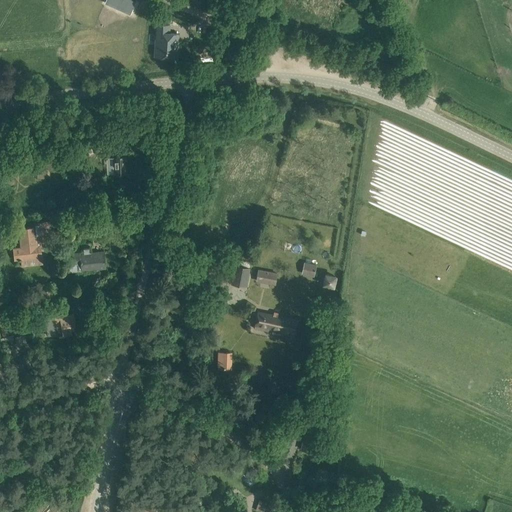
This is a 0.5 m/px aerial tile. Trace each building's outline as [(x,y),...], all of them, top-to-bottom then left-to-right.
[(162,20),(171,23),(172,16),(163,14),(162,20)] [(155,57),(177,58),(177,48),(178,34),(168,33),(169,25),(157,24),(156,47),(155,57)] [(120,174),(126,174),(125,157),(114,157),(115,174),(119,174),(119,175),(120,175),(120,174)] [(75,229),(74,229),(75,232),(91,230),(89,214),(76,216),(75,229)] [(35,223),(36,227),(18,229),(20,248),(14,249),(15,260),(19,259),(19,261),(21,260),(21,259),(41,257),(40,245),(35,246),(35,241),(37,241),(37,242),(47,241),(45,222),(35,223)] [(84,249),(84,251),(72,253),(73,265),(81,264),(82,271),(105,268),(103,252),(91,253),(90,249),(84,249)] [(301,274),(314,277),(316,265),(304,262),(301,274)] [(231,284),(246,287),(250,267),(234,264),(231,284)] [(256,281),(274,285),(276,273),(258,270),(256,281)] [(327,272),(324,284),(336,287),(339,274),(327,272)] [(281,334),(295,337),(298,321),(258,312),(254,329),(268,332),(269,329),(281,331),(281,334)] [(63,328),(63,333),(70,332),(70,330),(74,329),(71,315),(55,318),(57,329),(63,328)] [(217,369),(231,369),(231,353),(217,352),(217,369)] [(299,421),(306,422),(309,406),(302,405),(299,421)] [(328,424),(330,415),(321,414),(320,423),(328,424)] [(321,433),(305,430),(301,450),(304,450),(303,451),(308,452),(308,451),(317,452),(321,433)]
